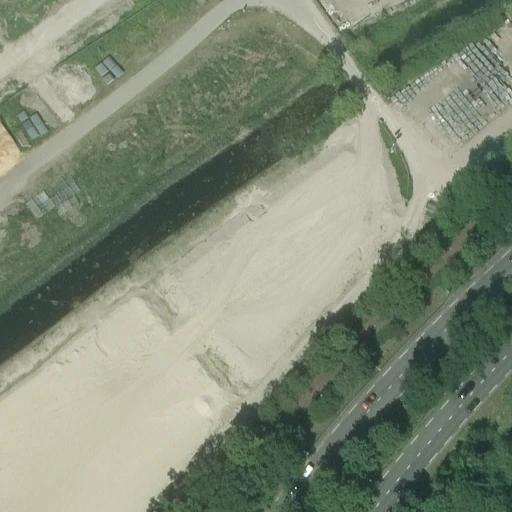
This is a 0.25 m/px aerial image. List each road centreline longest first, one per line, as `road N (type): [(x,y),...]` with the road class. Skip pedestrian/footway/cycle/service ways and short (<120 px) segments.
road 1 (trunk): [(511,272),(368,417),(291,511)]
road 2 (trunk): [(373,511),(511,351)]
